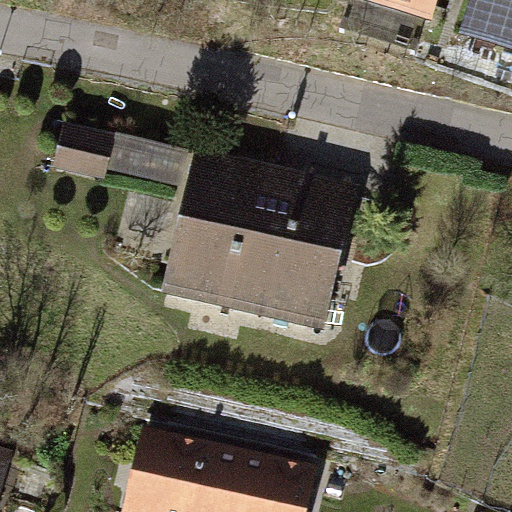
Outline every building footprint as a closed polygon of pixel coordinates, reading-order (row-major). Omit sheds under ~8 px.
[(308,0),(427,37),(438,0),(308,0)] [(511,0),(477,0),(461,52),(511,68),(511,0)] [(119,141),(66,130),(57,178),(109,188),(119,141)] [(365,195),(190,150),(151,302),(325,348),(365,195)] [(309,511),(320,467),(143,425),(122,511),(309,511)] [(0,511),(1,511),(17,465),(0,459),(0,511)]
